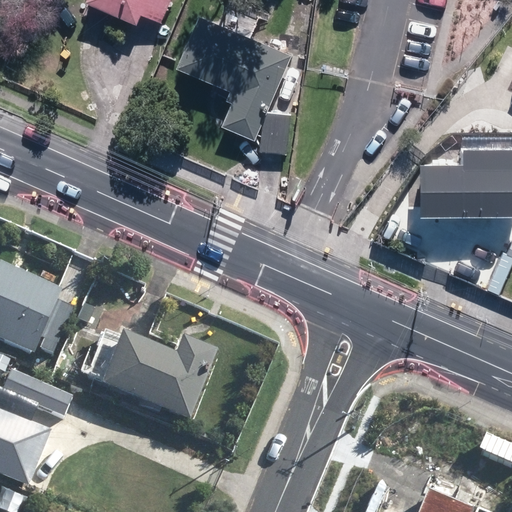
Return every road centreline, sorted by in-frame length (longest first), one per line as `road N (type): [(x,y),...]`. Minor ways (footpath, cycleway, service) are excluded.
road 1 (tertiary): [(0,149),(360,307)]
road 2 (residential): [(276,511),(360,307)]
road 3 (tertiary): [(360,307),(511,374)]
